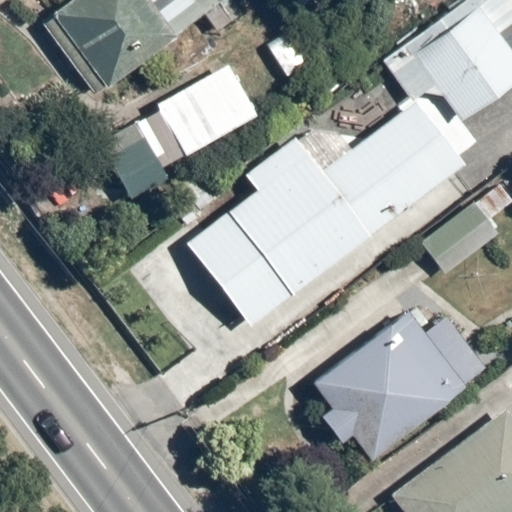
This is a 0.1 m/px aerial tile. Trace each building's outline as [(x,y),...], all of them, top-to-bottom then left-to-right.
[(213,0),(61,0),(44,13),(98,86),(171,32),(213,0)] [(511,51),(511,2),(510,0),(472,0),(386,61),(408,93),(427,79),(455,119),(511,78),(511,54),(511,53),(511,51)] [(380,224),(462,163),(413,98),(356,141),(331,109),(258,164),(267,177),(182,241),(246,325),(380,224)] [(166,177),(144,131),(103,151),(125,197),(166,177)] [(511,201),(497,181),(444,221),(419,240),(416,241),(440,274),(495,233),(511,220),(511,201)] [(418,331),(402,310),(312,380),(329,403),(317,412),(355,462),(481,365),(441,313),(418,331)] [(511,420),(501,406),(388,493),(402,511),(506,511),(511,508),(511,420)]
